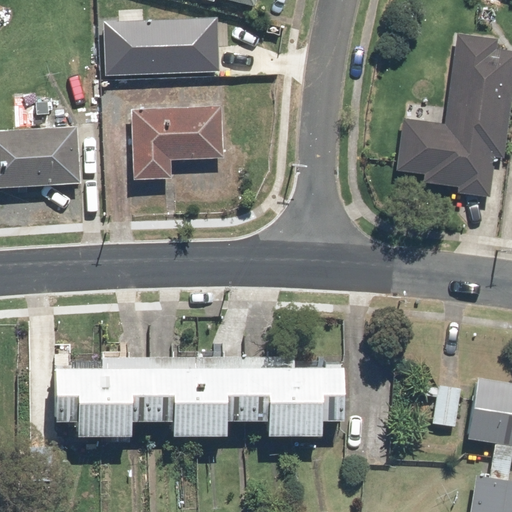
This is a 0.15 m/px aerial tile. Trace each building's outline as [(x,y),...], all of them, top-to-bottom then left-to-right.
[(208,0),(249,10),(251,0),(208,0)] [(204,9),(102,11),(105,89),(206,86),(204,9)] [(418,176),(418,183),(454,187),(453,198),(484,201),(489,161),(501,162),(511,58),(511,54),(493,52),(494,41),(453,37),(443,125),(397,120),(392,173),(418,176)] [(129,184),(166,183),(166,162),(218,161),(217,111),(128,113),(129,184)] [(73,131),(0,135),(0,192),(76,188),(73,131)] [(110,354),(109,371),(51,370),(51,421),(72,422),(72,435),(130,436),(130,422),(169,422),(169,436),(222,437),(222,423),(264,423),(264,437),(318,437),(319,424),(340,424),(340,368),(300,368),(300,356),(110,354)] [(511,387),(467,382),(460,441),(488,445),(484,479),(465,477),(461,511),(511,511),(511,482),(502,482),(506,447),(511,447),(511,387)] [(453,430),(457,390),(417,386),(415,397),(430,399),(427,427),(453,430)]
